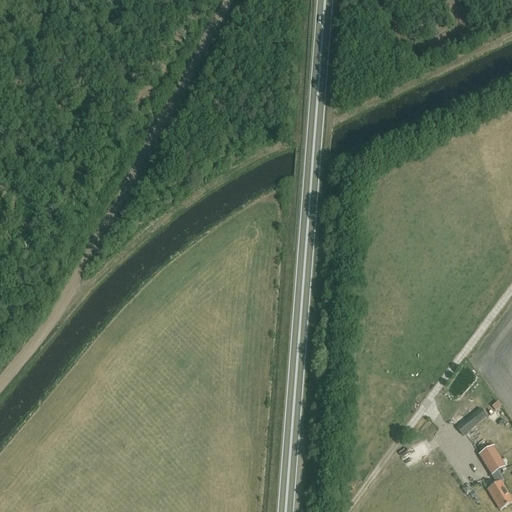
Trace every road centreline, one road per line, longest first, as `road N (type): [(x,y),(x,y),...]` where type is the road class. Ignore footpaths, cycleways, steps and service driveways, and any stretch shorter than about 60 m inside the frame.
road 1 (trunk): [(285,511),(326,0)]
road 2 (track): [(0,383),(60,305),(229,0)]
road 3 (track): [(67,293),(208,188),(288,144)]
road 4 (unclassified): [(511,291),(405,432)]
